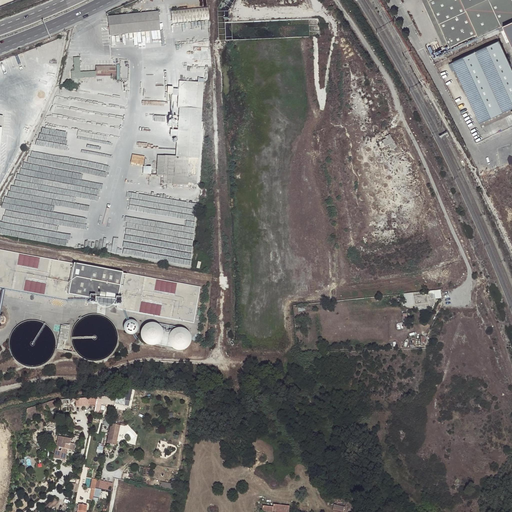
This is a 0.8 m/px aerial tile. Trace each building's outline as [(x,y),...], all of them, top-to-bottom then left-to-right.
[(437,19),(428,0),(422,0),(442,43),(447,41),(439,23),(436,24),(435,20),(437,19)] [(428,0),(437,19),(435,20),(436,24),(439,23),(447,41),(442,43),(444,48),(449,46),(449,47),(478,34),(462,0),(428,0)] [(503,25),(511,20),(511,0),(462,0),(478,34),(479,36),(486,32),(499,27),(503,25)] [(197,7),(198,21),(209,20),(208,6),(197,7)] [(197,7),(171,10),(173,24),(198,21),(197,7)] [(160,31),(158,11),(108,17),(110,36),(160,31)] [(511,20),(503,25),(505,30),(506,32),(511,28),(511,20)] [(489,38),(501,32),(499,27),(486,32),(489,38)] [(479,124),(510,109),(511,108),(511,71),(498,41),(484,48),(451,63),(479,124)] [(80,72),(79,58),(74,58),(74,71),(71,71),(71,79),(78,79),(96,77),(96,75),(116,76),(116,67),(113,67),(96,67),(95,71),(80,72)] [(179,82),(177,108),(179,108),(179,116),(178,121),(178,124),(171,124),(171,129),(178,129),(176,157),(164,157),(156,157),(156,166),(156,168),(155,173),(149,173),(149,176),(155,176),(160,176),(162,176),(162,179),(162,184),(197,186),(203,82),(203,79),(198,79),(198,83),(179,82)] [(511,114),(510,109),(479,124),(481,128),(511,114)] [(381,145),(383,148),(387,146),(391,152),(396,149),(389,135),(384,138),(385,140),(377,143),(379,146),(381,145)] [(167,198),(144,195),(144,199),(148,199),(147,205),(168,208),(169,203),(166,203),(167,198)] [(131,257),(191,264),(198,211),(186,209),(185,214),(172,212),(171,216),(175,217),(174,223),(129,218),(126,242),(127,242),(126,248),(132,248),(131,257)] [(200,287),(0,249),(0,287),(67,300),(68,295),(87,298),(87,299),(87,300),(88,300),(87,301),(86,303),(94,304),(94,302),(98,303),(98,301),(102,301),(102,303),(114,304),(114,305),(116,305),(116,307),(116,308),(117,309),(118,309),(193,323),(200,287)] [(434,302),(433,294),(428,295),(427,294),(414,296),(415,305),(429,303),(434,302)] [(138,329),(138,327),(138,324),(136,322),(135,321),(132,320),(130,320),(128,321),(126,323),(125,325),(124,327),(124,329),(125,331),(127,333),(129,334),(131,334),(133,334),(135,333),(137,331),(138,329)] [(163,331),(163,329),(161,326),(158,324),(155,322),(151,322),(147,324),(144,326),(142,329),(141,333),(141,337),(143,341),(146,343),(149,345),(153,345),(157,345),(160,343),(162,340),(164,337),(164,333),(163,331)] [(61,325),(57,348),(62,349),(64,339),(67,340),(70,327),(61,325)] [(192,340),(191,336),(190,333),(187,330),(184,328),(180,327),(176,328),(172,330),(171,332),(170,333),(169,337),(169,341),(170,345),(172,348),(175,350),(179,351),(183,350),(186,349),(189,346),(191,343),(192,340)] [(160,343),(157,345),(172,348),(170,345),(169,341),(169,337),(170,333),(171,332),(163,331),(164,333),(164,337),(162,340),(160,343)] [(131,389),(117,390),(116,397),(114,403),(128,406),(131,389)] [(116,397),(97,397),(96,404),(94,413),(99,413),(101,404),(114,405),(114,403),(116,397)] [(111,424),(107,444),(116,446),(120,426),(111,424)] [(71,439),(63,437),(62,443),(60,442),(59,447),(61,448),(60,451),(58,451),(55,450),(53,458),(64,461),(66,453),(64,452),(65,449),(67,449),(73,451),(75,444),(70,443),(71,439)] [(72,482),(71,491),(78,491),(80,479),(77,478),(77,483),(72,482)] [(95,488),(110,491),(112,483),(97,480),(95,488)] [(55,498),(45,507),(48,510),(58,502),(55,498)]
